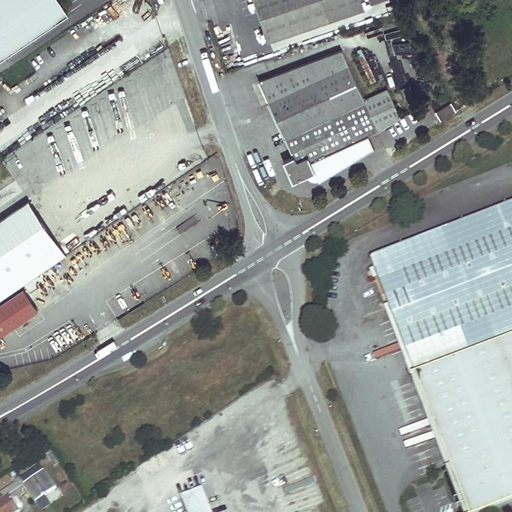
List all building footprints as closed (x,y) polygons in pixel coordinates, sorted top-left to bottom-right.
[(0,0),(0,57),(70,15),(60,0),(0,0)] [(365,7),(362,0),(254,0),(268,40),(365,7)] [(340,46),(261,82),(294,155),(284,159),(294,179),(307,173),(308,175),(310,177),(312,179),(314,180),(316,180),(319,180),(373,146),(368,135),(379,130),(340,46)] [(456,112),(450,103),(436,112),(441,121),(456,112)] [(0,300),(67,255),(30,201),(0,221),(0,300)] [(511,204),(372,258),(389,305),(450,466),(447,467),(464,511),(486,511),(511,502),(511,204)] [(0,335),(38,310),(23,288),(0,304),(0,335)] [(389,305),(385,307),(447,467),(450,466),(389,305)] [(0,511),(14,511),(17,510),(10,499),(14,496),(12,493),(24,485),(35,502),(55,488),(40,465),(1,492),(4,498),(0,500),(0,511)] [(212,511),(203,486),(179,495),(185,511),(212,511)]
